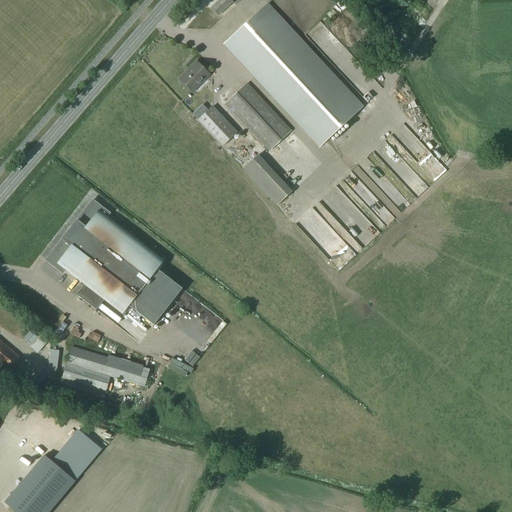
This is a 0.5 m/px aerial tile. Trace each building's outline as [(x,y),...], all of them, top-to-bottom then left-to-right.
[(223,0),(220,0),(211,9),(216,15),(227,4),(223,0)] [(362,108),(266,5),(224,45),(319,148),(362,108)] [(192,92),(209,75),(196,62),(179,80),(192,92)] [(224,105),(269,153),(292,131),(247,83),(224,105)] [(222,147),(236,134),(212,107),(197,121),(222,147)] [(412,194),(423,185),(381,138),(370,147),(412,194)] [(276,206),(291,193),(257,156),(242,170),(276,206)] [(384,178),(375,187),(398,212),(408,203),(384,178)] [(333,218),(347,208),(330,187),(317,197),(333,218)] [(106,217),(108,214),(92,201),(45,261),(61,274),(64,271),(84,287),(77,297),(95,311),(103,301),(121,315),(127,306),(153,326),(181,289),(156,270),(163,261),(106,217)] [(307,226),(299,226),(325,255),(330,250),(329,249),(336,249),(340,245),(340,258),(346,253),(346,250),(331,233),(328,235),(314,235),(319,231),(328,231),(312,212),(312,222),(307,226)] [(353,243),(356,240),(350,234),(360,225),(351,215),(338,227),(353,243)] [(324,259),(334,268),(342,260),(331,251),(324,259)] [(31,271),(34,275),(40,269),(37,266),(31,271)] [(65,281),(58,290),(68,297),(74,288),(65,281)] [(54,322),(45,333),(50,336),(58,326),(54,322)] [(22,340),(37,353),(47,342),(32,329),(22,340)] [(0,366),(8,373),(20,358),(0,340),(0,366)] [(110,377),(144,388),(150,370),(71,347),(59,389),(102,402),(110,377)] [(47,376),(55,377),(58,352),(50,351),(47,376)] [(41,387),(42,387),(42,386),(24,377),(19,386),(37,396),(41,387)] [(78,431),(51,463),(74,482),(101,450),(78,431)] [(51,463),(43,456),(4,503),(14,511),(49,511),(74,482),(51,463)]
